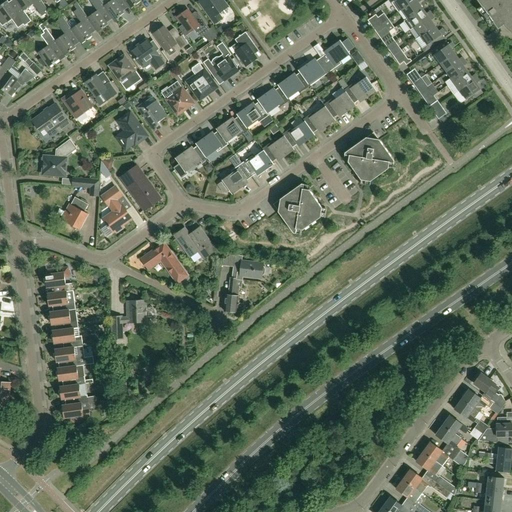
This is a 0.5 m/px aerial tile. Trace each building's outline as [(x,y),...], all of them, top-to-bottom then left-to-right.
[(49,11),(40,0),(15,0),(19,5),(23,11),(24,11),(33,4),(42,16),(49,11)] [(102,16),(108,12),(104,6),(100,0),(99,0),(90,0),(97,11),(88,18),(87,18),(92,24),(91,24),(97,32),(108,25),(102,16)] [(118,5),(124,1),(124,0),(123,0),(100,0),(104,6),(108,12),(114,21),(124,13),(118,5)] [(140,1),(139,0),(123,0),(124,0),(124,1),(130,9),(140,1)] [(222,19),(231,12),(227,7),(222,0),(200,0),(199,1),(215,24),(222,19)] [(402,10),(415,0),(390,0),(392,2),(391,3),(398,12),(402,10)] [(408,18),(422,8),(418,3),(422,0),(421,0),(415,0),(402,10),(408,18)] [(504,25),(511,18),(511,0),(477,0),(498,28),(504,25)] [(31,21),(24,11),(23,11),(19,5),(13,9),(7,1),(0,6),(0,23),(2,26),(12,19),(18,27),(23,24),(24,26),(31,21)] [(92,36),(86,28),(91,24),(92,24),(87,18),(88,18),(77,2),(73,5),(77,10),(73,12),(81,22),(71,29),(75,35),(81,44),(92,36)] [(414,27),(432,14),(429,11),(426,14),(422,8),(408,18),(404,21),(410,30),(414,27)] [(209,31),(209,29),(197,12),(192,16),(187,10),(182,13),(181,13),(176,17),(179,22),(181,22),(189,33),(194,30),(200,38),(209,31)] [(374,30),(382,24),(379,20),(376,14),(372,17),(368,20),(371,26),(374,30)] [(421,36),(435,26),(431,20),(434,18),(432,14),(414,27),(420,36),(421,36)] [(75,48),(69,40),(75,35),(71,29),(63,17),(56,22),(65,34),(55,41),(59,47),(65,56),(75,48)] [(53,51),(59,47),(55,41),(43,24),(39,26),(44,33),(41,35),(48,46),(38,53),(49,67),(59,60),(53,51)] [(385,27),(382,24),(374,30),(380,38),(389,32),(386,27),(385,27)] [(176,52),(186,45),(180,36),(174,40),(164,26),(153,34),(166,51),(172,46),(176,52)] [(441,35),(445,32),(442,28),(439,31),(435,26),(421,36),(420,36),(416,39),(425,52),(444,38),(441,35)] [(246,67),(257,58),(249,48),(254,44),(245,32),(235,40),(241,48),(235,52),(246,67)] [(380,38),(387,47),(395,41),(394,41),(397,39),(395,36),(393,37),(389,32),(380,38)] [(8,39),(4,44),(11,49),(15,44),(8,39)] [(156,69),(164,63),(159,56),(147,39),(131,50),(143,67),(151,62),(156,69)] [(340,62),(350,54),(348,52),(354,47),(348,39),(342,43),(340,40),(329,48),(331,50),(321,58),(325,64),(331,71),(341,64),(340,62)] [(387,47),(393,56),(401,50),(395,41),(387,47)] [(441,64),(455,54),(451,48),(454,46),(452,42),(448,45),(446,41),(432,52),(441,64)] [(223,42),(217,46),(225,58),(228,56),(231,54),(223,42)] [(195,53),(191,48),(186,51),(190,57),(195,53)] [(401,50),(393,56),(400,65),(404,62),(406,65),(412,61),(410,59),(408,59),(401,50)] [(24,62),(28,58),(23,53),(19,57),(24,62)] [(447,73),(465,60),(462,57),(459,59),(455,54),(441,64),(447,73)] [(142,79),(124,55),(109,66),(124,88),(131,83),(133,86),(142,79)] [(214,66),(213,67),(209,70),(214,78),(219,75),(224,82),(239,71),(228,56),(225,58),(222,60),(220,57),(219,57),(216,57),(213,60),(212,63),(211,63),(214,66)] [(8,72),(16,62),(9,57),(1,67),(0,65),(0,75),(3,77),(3,78),(8,72)] [(320,79),(331,71),(325,64),(321,58),(311,65),(309,62),(299,70),(300,72),(304,78),(305,78),(309,84),(310,86),(320,79)] [(449,84),(467,71),(464,66),(467,63),(465,60),(447,73),(451,78),(446,81),(446,83),(447,86),(449,84)] [(42,71),(34,63),(29,67),(37,75),(42,71)] [(200,99),(216,87),(199,63),(192,68),(192,70),(196,76),(188,82),(200,99)] [(18,89),(35,77),(25,69),(17,79),(8,72),(3,78),(3,77),(0,81),(0,88),(7,94),(13,85),(18,89)] [(421,78),(415,69),(411,72),(407,75),(413,84),(421,78)] [(178,76),(175,70),(170,74),(174,79),(178,76)] [(455,94),(459,90),(477,78),(475,74),(471,77),(467,71),(449,84),(450,85),(451,87),(451,88),(454,92),(455,94)] [(299,93),(310,86),(309,84),(305,78),(304,78),(300,72),(290,79),(289,77),(278,85),(280,87),(284,93),(288,98),(298,91),(299,93)] [(107,101),(117,94),(109,82),(104,86),(96,75),(85,83),(96,98),(101,94),(107,101)] [(376,91),(366,77),(356,85),(355,83),(344,90),(345,92),(346,92),(354,104),(354,103),(364,97),(365,99),(376,91)] [(475,98),(483,92),(476,83),(480,81),(477,78),(459,90),(466,99),(473,95),(475,98)] [(141,92),(151,85),(148,81),(139,88),(141,92)] [(188,96),(177,81),(161,93),(177,115),(189,107),(183,100),(188,96)] [(419,93),(427,87),(425,83),(417,89),(419,93)] [(279,108),(290,100),(288,98),(284,93),(280,87),(270,94),(268,92),(258,100),(259,102),(263,108),(264,108),(268,113),(278,106),(279,108)] [(430,91),(427,87),(419,93),(422,97),(430,91)] [(77,119),(93,107),(80,90),(72,96),(71,93),(62,99),(77,119)] [(354,104),(346,92),(345,92),(336,99),(334,97),(323,105),(325,107),(333,118),(334,118),(343,111),(345,113),(356,106),(354,103),(354,104)] [(121,106),(127,102),(124,97),(118,102),(121,106)] [(167,116),(156,101),(155,101),(152,97),(137,107),(154,132),(161,127),(158,122),(167,116)] [(432,110),(440,104),(437,100),(429,106),(432,110)] [(259,123),(269,115),(268,113),(264,108),(263,108),(259,102),(249,109),(248,106),(237,114),(239,116),(243,122),(247,128),(257,121),(259,123)] [(48,108),(44,111),(44,112),(32,121),(38,129),(43,126),(48,133),(58,126),(61,130),(70,124),(56,104),(50,109),(48,108)] [(446,114),(443,108),(440,104),(432,110),(438,119),(446,114)] [(324,128),(335,120),(334,118),(333,118),(325,107),(315,114),(314,112),(303,120),(304,122),(305,121),(313,133),(323,126),(324,128)] [(126,150),(139,140),(141,141),(142,140),(148,136),(131,112),(118,121),(126,133),(119,137),(118,139),(119,140),(126,150)] [(249,130),(247,128),(243,122),(239,116),(229,123),(227,121),(217,129),(218,131),(222,137),(223,137),(227,142),(237,135),(238,137),(249,130)] [(433,129),(442,124),(440,119),(430,123),(433,129)] [(315,135),(313,133),(305,121),(304,122),(285,136),(284,136),(292,148),(293,147),(302,141),(304,143),(315,135)] [(218,152),(228,144),(227,142),(223,137),(222,137),(218,131),(209,138),(207,136),(196,144),(198,146),(202,152),(206,157),(216,150),(218,152)] [(380,141),(379,140),(378,140),(374,133),(367,138),(366,137),(345,153),(344,157),(349,157),(348,162),(361,180),(360,184),(370,186),(370,181),(388,168),(389,164),(393,165),(394,161),(380,141)] [(294,150),(293,147),(292,148),(284,136),(285,136),(283,134),(262,149),(263,151),(264,151),(272,162),(282,155),(283,157),(294,150)] [(66,157),(77,149),(70,139),(56,150),(55,157),(44,156),(44,158),(42,158),(41,166),(44,166),(43,174),(65,176),(66,157)] [(197,167),(208,159),(206,157),(202,152),(198,146),(188,153),(186,150),(176,158),(179,163),(173,167),(181,178),(187,174),(186,172),(196,165),(197,167)] [(263,172),(274,164),(272,162),(264,151),(263,151),(254,158),(252,156),(242,163),(251,177),(261,170),(263,172)] [(110,173),(101,160),(100,169),(105,176),(110,173)] [(243,186),(242,184),(251,177),(242,163),(231,171),(233,173),(222,180),(223,181),(217,185),(223,193),(229,189),(232,194),(243,186)] [(214,169),(210,164),(205,168),(209,173),(214,169)] [(161,199),(137,166),(121,178),(144,210),(161,199)] [(91,188),(91,180),(73,178),(73,179),(73,185),(73,186),(91,188)] [(99,180),(91,180),(91,188),(90,196),(98,196),(99,180)] [(305,189),(305,184),(302,184),(280,199),(280,200),(273,204),(278,211),(278,212),(293,233),(297,234),(298,229),(303,230),(320,217),(325,218),(326,208),(322,208),(309,190),(305,189)] [(132,219),(122,205),(121,206),(117,200),(123,196),(116,187),(102,197),(109,206),(113,212),(103,219),(113,232),(132,219)] [(84,213),(89,205),(75,197),(71,205),(69,204),(61,219),(80,229),(88,215),(84,213)] [(200,228),(190,235),(185,228),(174,235),(190,257),(198,251),(203,259),(216,250),(200,228)] [(149,269),(161,261),(177,283),(188,276),(164,243),(142,259),(149,269)] [(265,269),(264,268),(263,266),(263,263),(242,261),(242,256),(231,254),(223,261),(222,266),(234,267),(232,279),(237,279),(236,287),(239,287),(242,287),(243,276),(262,278),(262,275),(263,274),(264,273),(265,269)] [(66,284),(65,277),(67,277),(69,275),(68,269),(66,268),(59,269),(57,271),(57,274),(55,274),(54,269),(46,270),(47,275),(45,275),(45,279),(44,279),(44,284),(46,284),(47,287),(59,286),(60,292),(66,291),(66,292),(73,291),(72,283),(66,284)] [(238,296),(239,287),(236,287),(237,279),(232,279),(230,278),(228,295),(226,295),(224,311),(237,312),(239,296),(238,296)] [(75,302),(73,291),(66,292),(66,291),(60,292),(47,294),(48,297),(46,298),(47,303),(49,303),(49,306),(62,304),(63,311),(69,310),(76,309),(75,302)] [(154,314),(154,309),(153,308),(146,308),(146,301),(127,302),(128,316),(122,316),(122,323),(128,323),(147,322),(146,316),(153,316),(154,314)] [(77,321),(76,309),(69,310),(63,311),(50,312),(50,316),(49,316),(49,321),(51,321),(52,325),(64,323),(65,329),(65,330),(74,328),(78,328),(77,321)] [(122,323),(122,316),(112,317),(112,339),(122,338),(122,323)] [(80,336),(79,328),(78,328),(74,328),(65,330),(65,329),(52,331),(53,335),(51,335),(52,340),(54,340),(54,343),(69,341),(70,348),(83,346),(82,336),(80,336)] [(83,329),(83,336),(97,335),(97,328),(83,329)] [(84,358),(83,346),(70,348),(55,350),(55,353),(54,353),(54,359),(56,358),(57,362),(70,360),(70,367),(77,366),(94,364),(93,356),(84,358)] [(78,377),(77,366),(70,367),(58,368),(58,372),(56,372),(57,377),(59,377),(59,381),(72,379),(73,385),(79,385),(86,384),(85,376),(78,377)] [(10,383),(0,381),(0,369),(0,407),(7,409),(10,383)] [(481,374),(474,383),(485,392),(484,395),(491,400),(499,388),(492,383),(493,382),(481,374)] [(81,396),(79,385),(73,385),(60,387),(60,390),(59,391),(59,396),(61,396),(62,399),(75,397),(75,404),(82,403),(88,402),(96,401),(95,396),(87,397),(87,395),(81,396)] [(134,403),(133,389),(121,390),(123,407),(131,406),(131,403),(134,403)] [(484,408),(488,403),(480,398),(481,398),(469,390),(462,400),(480,412),(483,407),(484,408)] [(493,402),(502,408),(506,403),(500,392),(493,402)] [(476,418),(480,412),(462,400),(455,409),(466,418),(467,417),(474,422),(477,418),(476,418)] [(497,414),(502,408),(493,402),(489,408),(497,414)] [(91,421),(89,410),(83,411),(82,403),(75,404),(63,406),(63,409),(61,409),(62,415),(64,414),(64,418),(77,416),(78,423),(91,421)] [(461,424),(462,424),(450,415),(443,425),(455,434),(459,428),(466,433),(469,430),(461,424)] [(497,436),(511,435),(511,419),(507,420),(507,417),(497,418),(497,425),(496,425),(496,429),(487,429),(483,434),(478,441),(497,443),(497,436)] [(480,421),(474,428),(483,434),(487,429),(488,427),(480,421)] [(462,439),(455,434),(443,425),(436,435),(448,444),(448,443),(455,448),(462,439)] [(470,435),(478,441),(483,434),(474,428),(470,435)] [(442,466),(449,456),(442,451),(430,442),(423,452),(442,466)] [(498,459),(511,460),(511,450),(511,448),(499,447),(498,459)] [(454,454),(465,462),(466,462),(467,458),(457,450),(454,454)] [(435,475),(442,466),(423,452),(416,462),(428,470),(435,475)] [(462,467),(465,462),(454,454),(451,458),(462,467)] [(496,471),(509,472),(511,460),(498,459),(491,458),(485,457),(485,458),(484,463),(497,464),(496,471)] [(403,479),(422,493),(429,483),(422,478),(410,470),(403,479)] [(464,480),(477,481),(477,473),(464,472),(464,480)] [(439,476),(435,482),(450,493),(454,495),(457,488),(439,476)] [(503,490),(504,478),(488,476),(487,488),(503,490)] [(422,493),(403,479),(396,489),(415,503),(422,493)] [(450,493),(435,482),(431,486),(447,498),(450,493)] [(501,502),(503,490),(487,488),(486,500),(501,502)] [(390,511),(411,511),(390,497),(383,507),(390,511)] [(486,511),(500,511),(501,502),(486,500),(484,511),(486,511)] [(420,511),(431,511),(420,503),(416,509),(420,511)]
